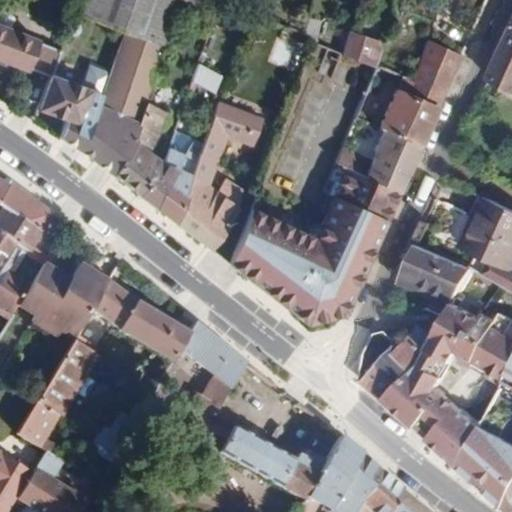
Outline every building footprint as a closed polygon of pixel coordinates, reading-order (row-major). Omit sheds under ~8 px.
[(87,128),(64,120),(57,139),(67,145),(77,150),(101,169),(110,176),(135,131),(145,105),(161,60),(182,0),(80,0),(75,14),(123,32),(99,96),(87,128)] [(27,69),(48,77),(49,75),(58,51),(37,43),(38,41),(9,29),(14,18),(12,14),(0,9),(0,61),(26,71),(27,69)] [(302,34),(314,41),(323,45),(342,55),(347,33),(307,18),(302,34)] [(511,28),(488,80),(511,92),(511,28)] [(347,33),(342,55),(375,71),(375,70),(383,44),(347,33)] [(424,47),(417,65),(451,80),(462,57),(426,41),(424,47)] [(197,64),(194,75),(206,81),(211,71),(197,64)] [(417,65),(410,84),(408,89),(440,103),(451,80),(417,65)] [(37,109),(64,120),(87,128),(99,96),(89,93),(90,91),(49,75),(48,77),(37,109)] [(408,89),(410,84),(409,84),(400,80),(378,129),(381,131),(420,147),(440,103),(408,89)] [(196,160),(172,223),(192,238),(209,251),(238,209),(215,192),(208,188),(220,156),(226,139),(251,147),(261,118),(215,100),(196,160)] [(114,179),(136,195),(157,160),(148,153),(162,113),(145,105),(135,131),(110,176),(114,179)] [(371,162),(340,149),(333,165),(345,170),(399,193),(420,147),(381,131),(373,150),(375,152),(371,162)] [(157,160),(136,195),(155,209),(178,168),(182,154),(192,140),(174,132),(162,164),(157,160)] [(196,160),(182,154),(178,168),(155,209),(163,216),(172,223),(196,160)] [(385,223),(399,193),(345,170),(332,198),(385,223)] [(215,192),(238,209),(247,196),(223,179),(215,192)] [(0,195),(0,207),(40,233),(52,213),(8,182),(5,188),(0,195)] [(511,209),(483,197),(474,218),(478,219),(466,250),(488,260),(481,274),(484,275),(511,291),(511,209)] [(332,198),(320,223),(374,248),(385,223),(332,198)] [(236,237),(226,264),(239,274),(251,245),(264,214),(248,206),(236,237)] [(0,207),(0,256),(3,258),(0,262),(0,306),(1,307),(0,309),(0,312),(8,318),(15,305),(16,304),(27,284),(30,286),(42,266),(27,254),(40,233),(0,207)] [(251,245),(239,274),(254,285),(263,292),(305,323),(312,322),(341,316),(354,287),(363,272),(374,248),(320,223),(313,240),(264,214),(251,245)] [(478,219),(474,218),(461,247),(466,250),(478,219)] [(416,245),(402,277),(454,300),(459,293),(472,270),(439,255),(416,245)] [(59,275),(35,317),(31,322),(58,338),(61,332),(74,338),(75,337),(88,314),(95,302),(108,282),(79,265),(73,276),(69,281),(59,275)] [(35,317),(59,275),(51,271),(42,266),(30,286),(27,284),(16,304),(15,305),(35,317)] [(452,362),(454,360),(457,354),(467,359),(470,352),(478,355),(484,344),(500,353),(484,379),(501,387),(511,367),(511,291),(484,275),(481,274),(473,269),(472,270),(459,293),(454,300),(451,307),(452,308),(434,338),(429,347),(452,362)] [(63,270),(59,275),(69,281),(73,276),(63,270)] [(454,300),(402,277),(399,282),(398,285),(451,307),(454,300)] [(95,302),(88,314),(118,332),(169,363),(176,352),(187,334),(147,309),(108,282),(95,302)] [(185,436),(303,501),(305,496),(317,475),(303,467),(308,461),(297,454),(292,462),(214,418),(246,362),(219,341),(194,321),(187,334),(176,352),(169,363),(164,371),(159,381),(166,386),(186,354),(212,376),(200,397),(195,394),(182,417),(193,423),(185,436)] [(362,384),(383,401),(421,361),(429,347),(434,338),(420,324),(400,347),(386,333),(376,336),(365,356),(362,384)] [(74,338),(71,343),(90,355),(94,349),(75,337),(74,338)] [(16,434),(40,449),(59,416),(73,394),(82,379),(94,358),(90,355),(71,343),(36,401),(24,422),(16,434)] [(454,360),(484,379),(500,353),(484,344),(478,355),(470,352),(467,359),(457,354),(454,360)] [(404,417),(411,424),(431,398),(435,398),(441,391),(437,388),(452,362),(429,347),(421,361),(383,401),(404,417)] [(511,444),(481,427),(458,469),(507,511),(511,511),(511,367),(501,387),(511,391),(511,444)] [(82,379),(73,394),(82,400),(86,399),(92,390),(91,384),(82,379)] [(411,424),(415,428),(445,394),(441,391),(435,398),(431,398),(411,424)] [(415,428),(428,440),(459,407),(445,394),(415,428)] [(459,407),(428,440),(458,469),(481,427),(459,407)] [(128,432),(121,443),(146,459),(161,434),(136,418),(128,432)] [(96,455),(109,463),(121,443),(128,432),(115,423),(96,455)] [(330,510),(361,454),(339,436),(317,475),(305,496),(330,510)] [(37,462),(30,474),(15,499),(29,507),(58,460),(44,451),(37,462)] [(374,465),(361,454),(330,510),(328,511),(356,511),(380,470),(374,465)] [(0,511),(7,511),(11,507),(15,499),(30,474),(0,455),(0,511)] [(380,470),(356,511),(388,511),(400,491),(402,488),(386,475),(380,470)] [(425,511),(400,491),(388,511),(425,511)] [(11,507),(7,511),(37,511),(29,507),(15,499),(11,507)]
